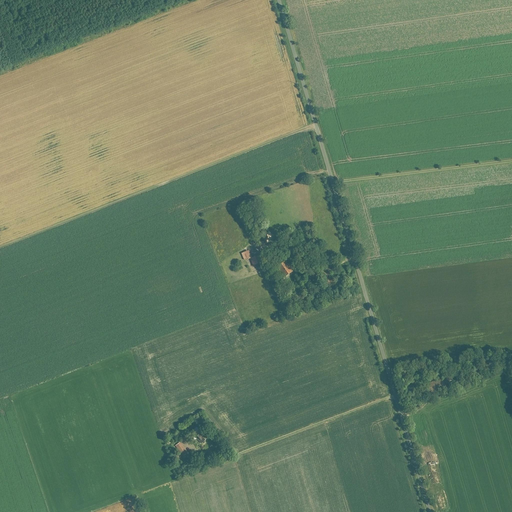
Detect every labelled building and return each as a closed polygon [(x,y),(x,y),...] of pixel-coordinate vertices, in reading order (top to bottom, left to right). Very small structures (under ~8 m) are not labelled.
[(250,251),(242,253),(245,260),(253,258),(250,251)] [(250,259),(253,267),(262,263),(259,255),(250,259)] [(285,260),(276,266),(287,281),(296,275),(285,260)] [(201,428),(192,436),(200,444),(209,436),(201,428)] [(182,442),(177,446),(184,456),(190,452),(182,442)]
